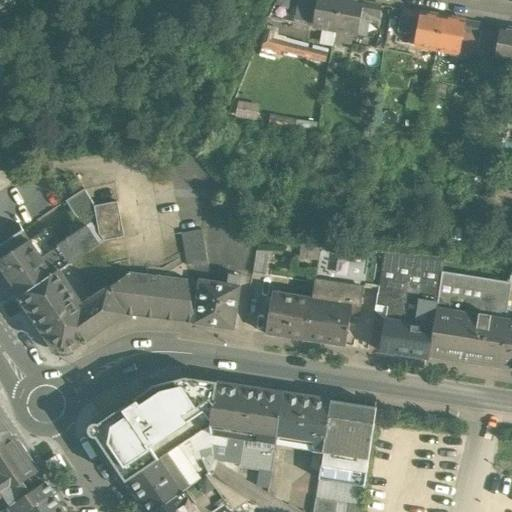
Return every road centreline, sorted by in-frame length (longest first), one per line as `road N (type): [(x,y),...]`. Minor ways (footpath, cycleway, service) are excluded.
road 1 (tertiary): [(511,402),(191,351),(131,357),(47,406)]
road 2 (unclassified): [(115,511),(47,406)]
